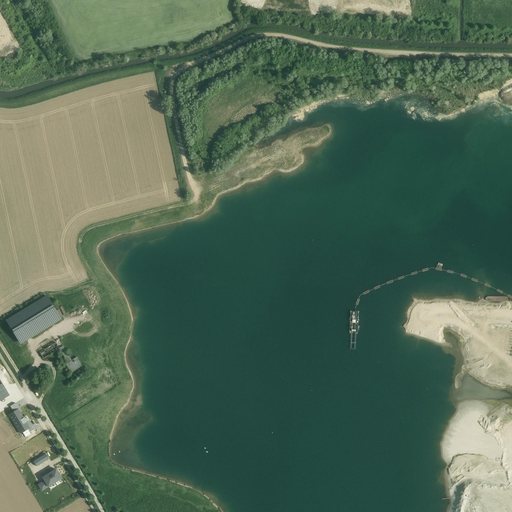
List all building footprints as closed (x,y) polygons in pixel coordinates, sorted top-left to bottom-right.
[(51,296),(7,317),(16,335),(19,333),(18,332),(28,327),(31,334),(29,335),(30,337),(63,321),(51,296)] [(40,351),(43,357),(60,349),(57,342),(40,351)] [(77,357),(72,360),(64,348),(60,351),(67,363),(65,365),(71,374),(83,367),(77,357)] [(37,466),(50,458),(47,453),(34,461),(37,466)] [(43,476),(45,480),(38,484),(42,491),(64,479),(58,468),(43,476)]
